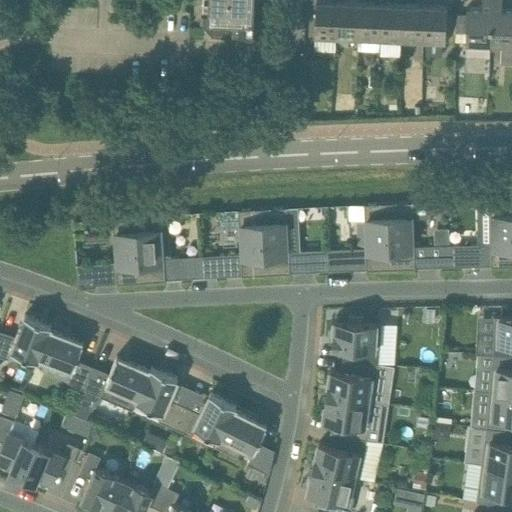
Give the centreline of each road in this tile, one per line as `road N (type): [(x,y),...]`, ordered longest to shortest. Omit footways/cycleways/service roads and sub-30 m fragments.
road 1 (tertiary): [(0,178),(511,150)]
road 2 (residential): [(50,38),(290,50),(292,0)]
road 3 (residential): [(293,395),(104,309)]
road 4 (residential): [(304,293),(511,289)]
road 5 (residential): [(104,309),(127,301),(304,293)]
